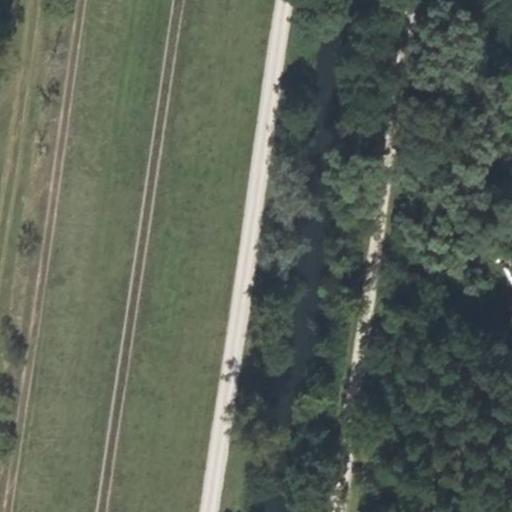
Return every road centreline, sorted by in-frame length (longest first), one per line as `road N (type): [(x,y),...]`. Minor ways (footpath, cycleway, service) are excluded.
road 1 (track): [(333,511),(411,0)]
road 2 (track): [(205,511),(282,0)]
road 3 (track): [(98,511),(174,0)]
road 4 (track): [(79,0),(4,511)]
